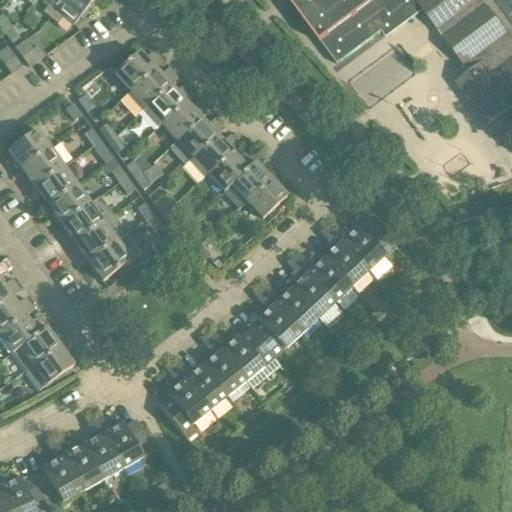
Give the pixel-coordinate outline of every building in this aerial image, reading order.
[(66,0),(38,0),(48,8),(43,14),(50,20),(66,0)] [(66,0),(50,20),(57,25),(62,19),(73,28),(95,0),(66,0)] [(511,0),(292,0),(290,2),(337,66),(381,33),(383,37),(406,20),(403,17),(418,6),(467,76),(456,84),(487,127),(511,107),(511,0)] [(10,28),(2,16),(0,17),(0,30),(2,33),(10,28)] [(10,28),(2,33),(11,47),(20,41),(10,28)] [(29,69),(39,62),(25,43),(15,50),(29,69)] [(0,54),(0,61),(11,77),(21,69),(7,50),(0,54)] [(154,71),(155,72),(162,65),(152,54),(145,61),(138,54),(114,76),(129,93),(154,71)] [(154,71),(129,93),(145,109),(170,88),(178,81),(168,71),(160,78),(155,72),(154,71)] [(145,109),(146,110),(139,117),(147,126),(150,126),(156,132),(161,127),(160,126),(185,104),(186,105),(193,98),(183,87),(176,94),(170,88),(145,109)] [(84,98),(81,100),(78,102),(86,115),(93,109),(84,98)] [(191,111),(186,105),(185,104),(160,126),(161,127),(176,143),(201,121),(201,122),(209,115),(199,104),(191,111)] [(81,118),(73,106),(66,111),(74,123),(81,118)] [(169,150),(184,166),(191,159),(216,138),(217,138),(224,132),(214,121),(207,128),(201,122),(201,121),(176,143),(169,150)] [(106,144),(114,137),(106,126),(98,132),(106,144)] [(91,148),(99,142),(91,131),(83,137),(91,148)] [(21,171),(49,150),(36,132),(8,153),(21,171)] [(114,137),(106,144),(116,157),(124,150),(114,137)] [(222,144),(217,138),(216,138),(191,159),(206,176),(232,155),(239,148),(229,138),(222,144)] [(109,155),(99,142),(91,148),(101,161),(109,155)] [(63,169),(49,150),(21,171),(34,189),(48,179),(63,169)] [(232,155),(206,176),(224,194),(231,188),(229,186),(254,164),(245,154),(237,161),(232,155)] [(118,185),(126,179),(113,161),(102,169),(107,177),(110,174),(118,185)] [(132,180),(141,174),(133,163),(125,169),(132,180)] [(224,194),(238,210),(245,203),(269,181),(254,164),(229,186),(231,188),(224,194)] [(76,187),(63,169),(48,179),(34,189),(47,208),(67,194),(76,187)] [(141,174),(132,180),(142,194),(151,187),(141,174)] [(135,192),(126,179),(118,185),(127,198),(135,192)] [(269,181),(245,203),(262,221),(286,199),(269,181)] [(89,206),(76,187),(67,194),(47,208),(61,226),(89,206)] [(89,206),(61,226),(74,245),(91,234),(112,217),(98,199),(89,206)] [(160,217),(167,212),(159,201),(152,206),(160,217)] [(145,222),(152,217),(144,206),(137,211),(145,222)] [(167,212),(160,217),(169,229),(176,224),(167,212)] [(91,234),(74,245),(88,264),(116,243),(126,236),(112,217),(91,234)] [(161,229),(152,217),(145,222),(155,234),(161,229)] [(331,224),(325,229),(336,241),(342,236),(331,224)] [(357,229),(340,245),(367,275),(384,259),(388,264),(398,255),(370,224),(360,232),(357,229)] [(336,241),(325,229),(320,235),(330,246),(336,241)] [(229,239),(225,233),(218,239),(223,244),(229,239)] [(116,243),(88,264),(102,284),(131,263),(140,256),(126,236),(116,243)] [(193,252),(199,246),(190,236),(183,242),(193,252)] [(340,245),(324,261),(351,290),(367,275),(340,245)] [(209,258),(199,246),(193,252),(203,264),(209,258)] [(298,254),(292,260),(302,271),(308,266),(298,254)] [(302,271),(292,260),(286,266),(296,276),(302,271)] [(308,266),(302,271),(334,306),(351,290),(324,261),(317,267),(312,262),(308,266)] [(296,286),(290,292),(317,321),(334,306),(302,271),(296,276),(292,281),(296,286)] [(0,305),(10,298),(11,300),(20,294),(11,282),(3,288),(0,283),(0,305)] [(259,291),(270,303),(275,297),(264,286),(259,291)] [(270,303),(259,291),(252,297),(263,308),(270,303)] [(290,292),(274,307),(300,337),(317,321),(290,292)] [(16,306),(11,300),(10,298),(0,305),(0,333),(24,317),(25,318),(33,312),(24,300),(16,306)] [(300,337),(274,307),(256,323),(259,326),(250,334),(274,362),(300,337)] [(24,317),(0,333),(0,339),(12,356),(20,350),(18,348),(45,329),(38,319),(30,325),(25,318),(24,317)] [(59,348),(45,329),(18,348),(20,350),(12,356),(24,374),(59,348)] [(222,344),(212,331),(206,336),(216,349),(222,344)] [(238,339),(220,353),(235,372),(249,390),(252,393),(281,370),(274,362),(250,334),(241,342),(238,339)] [(216,349),(206,336),(200,341),(210,354),(216,349)] [(73,368),(59,348),(24,374),(38,393),(73,368)] [(235,372),(220,353),(202,368),(227,399),(231,404),(249,390),(235,372)] [(170,365),(180,378),(184,382),(209,413),(227,399),(202,368),(194,374),(190,369),(186,372),(177,360),(170,365)] [(180,378),(170,365),(164,370),(174,383),(180,378)] [(209,413),(184,382),(166,397),(168,400),(158,408),(186,442),(196,434),(191,428),(209,413)] [(106,428),(99,414),(92,418),(99,432),(106,428)] [(99,432),(92,418),(85,422),(92,436),(99,432)] [(122,426),(102,437),(122,472),(142,461),(136,449),(147,443),(136,423),(125,429),(122,426)] [(52,440),(60,454),(66,450),(59,436),(52,440)] [(102,437),(82,448),(102,483),(122,472),(102,437)] [(60,454),(52,440),(45,444),(52,458),(60,454)] [(102,483),(82,448),(63,459),(82,494),(102,483)] [(82,494),(63,459),(42,471),(44,474),(32,479),(43,500),(55,494),(61,506),(82,494)] [(0,474),(0,493),(8,511),(32,511),(30,506),(43,500),(32,479),(21,485),(20,481),(11,485),(8,478),(3,481),(0,474)] [(0,511),(8,511),(0,493),(0,511)]
